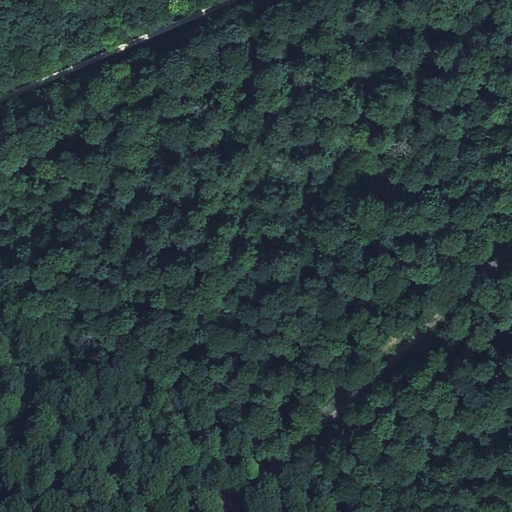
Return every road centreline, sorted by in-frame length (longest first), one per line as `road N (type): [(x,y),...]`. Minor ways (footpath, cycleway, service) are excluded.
road 1 (unclassified): [(231,511),(511,242)]
road 2 (track): [(224,0),(0,96)]
